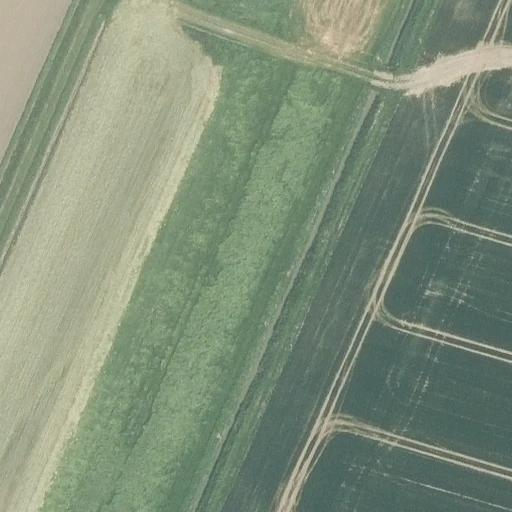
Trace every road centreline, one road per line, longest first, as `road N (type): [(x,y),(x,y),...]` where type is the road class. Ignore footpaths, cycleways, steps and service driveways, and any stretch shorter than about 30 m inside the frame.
road 1 (track): [(99,0),(0,231)]
road 2 (track): [(179,0),(301,44)]
